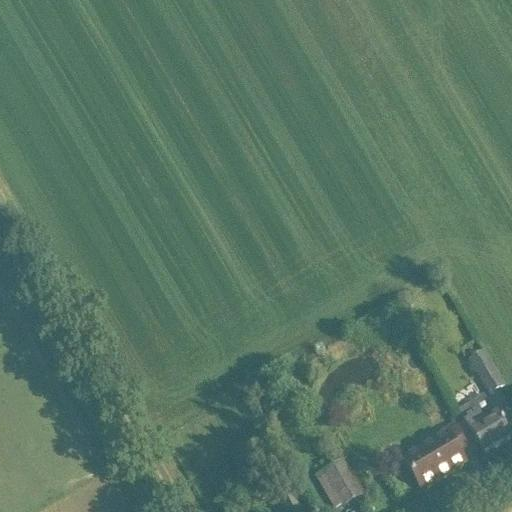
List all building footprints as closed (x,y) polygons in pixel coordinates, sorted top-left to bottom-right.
[(469,362),(480,380),(490,397),(505,388),(484,353),(469,362)] [(484,396),(458,412),(464,422),(466,425),(479,447),(484,456),(485,456),(511,440),(498,418),(492,409),(484,396)] [(447,437),(404,463),(422,493),(466,467),(461,458),(479,447),(466,425),(464,422),(445,433),(447,437)] [(364,496),(353,479),(344,462),(316,478),(336,511),(343,507),(343,508),(364,496)] [(269,506),(272,511),(303,511),(293,493),(269,506)]
